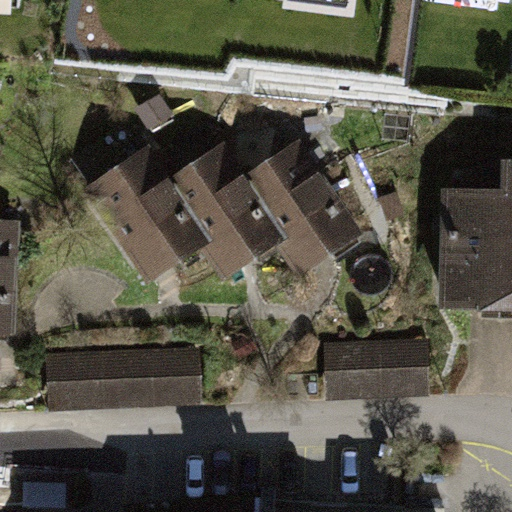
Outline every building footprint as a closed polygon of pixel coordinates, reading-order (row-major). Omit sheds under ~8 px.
[(293,154),(242,188),(288,257),(308,287),(359,254),(293,154)] [(221,157),(160,195),(207,264),(228,295),(288,257),(242,188),(221,157)] [(140,165),(90,198),(156,298),(207,264),(160,195),(140,165)] [(502,201),(442,201),(441,326),(511,326),(511,171),(502,171),(502,201)] [(19,234),(0,233),(0,349),(15,350),(19,234)] [(330,337),(331,396),(435,395),(434,336),(330,337)] [(52,348),(54,406),(207,401),(205,343),(52,348)]
